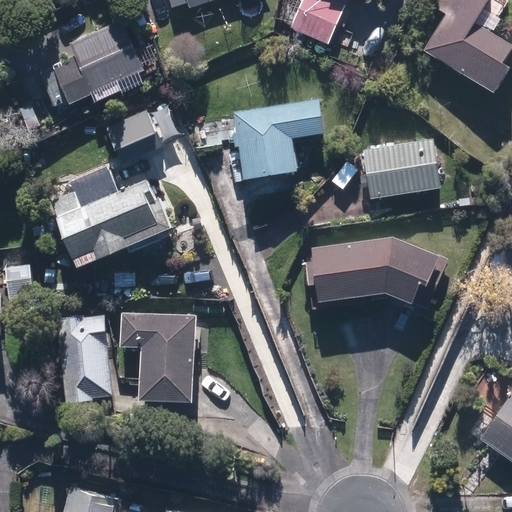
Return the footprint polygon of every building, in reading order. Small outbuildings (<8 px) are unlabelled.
[(348,0),(302,0),(293,21),(336,40),(353,2),(348,0)] [(410,1),(408,0),(387,0),(382,11),(399,21),(410,1)] [(483,0),(433,0),(450,10),(430,44),(494,80),(511,48),(511,42),(472,20),(483,0)] [(73,91),(76,97),(146,59),(125,20),(77,45),(79,49),(43,69),(60,99),(73,91)] [(324,95),(241,101),(243,123),(238,124),(239,142),(245,141),(247,168),(298,164),(295,127),(327,124),(324,95)] [(438,136),(370,146),(377,194),(445,185),(438,136)] [(159,201),(133,155),(55,200),(80,245),(101,233),(108,248),(129,237),(128,218),(159,201)] [(324,294),(396,288),(427,301),(449,258),(396,234),(321,246),(324,294)] [(31,266),(5,267),(5,306),(31,306),(31,266)] [(193,389),(196,309),(129,307),(127,340),(150,341),(148,387),(193,389)] [(88,315),(63,318),(71,394),(116,389),(109,329),(90,331),(88,315)] [(511,388),(483,432),(511,450),(511,388)] [(118,511),(119,485),(68,485),(67,511),(118,511)]
